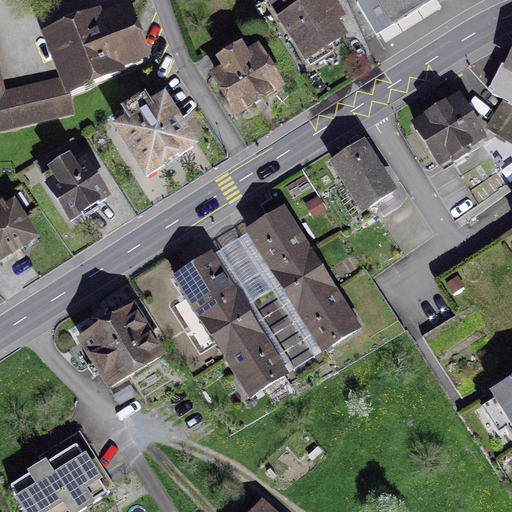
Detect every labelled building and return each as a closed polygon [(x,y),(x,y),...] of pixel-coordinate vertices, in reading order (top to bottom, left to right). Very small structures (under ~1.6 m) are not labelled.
[(280,0),(288,12),(276,19),(305,65),(349,38),(340,22),(347,18),(336,0),(280,0)] [(358,0),(359,1),(355,4),(376,37),(434,0),(358,0)] [(47,32),(65,80),(67,85),(143,56),(125,8),(99,18),(97,14),(47,32)] [(221,69),(209,76),(237,120),(287,89),(259,45),(247,52),(242,44),(216,60),(221,69)] [(511,49),(486,106),(511,117),(511,49)] [(0,96),(0,125),(1,129),(73,110),(67,85),(65,80),(0,97),(0,96)] [(126,119),(112,128),(146,181),(199,148),(165,94),(151,103),(145,94),(120,110),(126,119)] [(460,95),(411,125),(439,170),(488,140),(460,95)] [(366,141),(330,164),(362,215),(398,193),(366,141)] [(54,180),(45,186),(70,225),(111,199),(86,160),(76,166),(70,156),(48,170),(54,180)] [(13,201),(0,209),(0,259),(36,237),(13,201)] [(309,248),(284,209),(249,231),(274,270),(309,248)] [(334,287),(309,248),(274,270),(299,310),(334,287)] [(212,255),(177,277),(202,316),(237,294),(212,255)] [(358,326),(334,287),(299,310),(324,349),(358,326)] [(237,294),(202,316),(227,355),(262,333),(237,294)] [(134,308),(84,337),(110,382),(160,352),(134,308)] [(262,333),(227,355),(252,395),(287,372),(262,333)] [(511,389),(494,401),(511,429),(511,389)] [(25,511),(85,511),(117,492),(80,432),(42,457),(47,464),(10,489),(25,511)]
